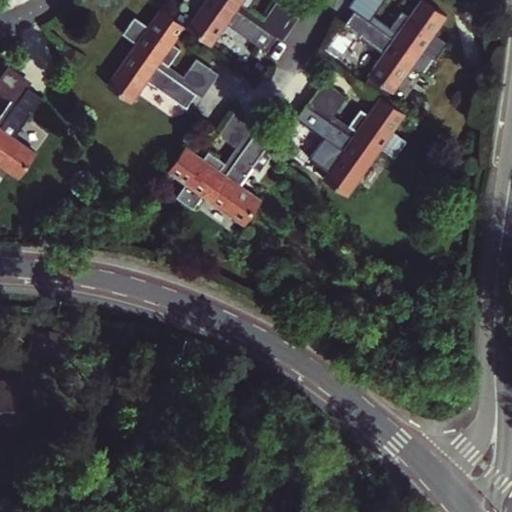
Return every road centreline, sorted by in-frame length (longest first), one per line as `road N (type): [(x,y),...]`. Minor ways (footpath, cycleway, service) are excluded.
road 1 (primary): [(0,267),(127,286),(250,334),(348,397),(453,499)]
road 2 (residential): [(511,164),(497,288),(494,432),(483,462),(453,499)]
